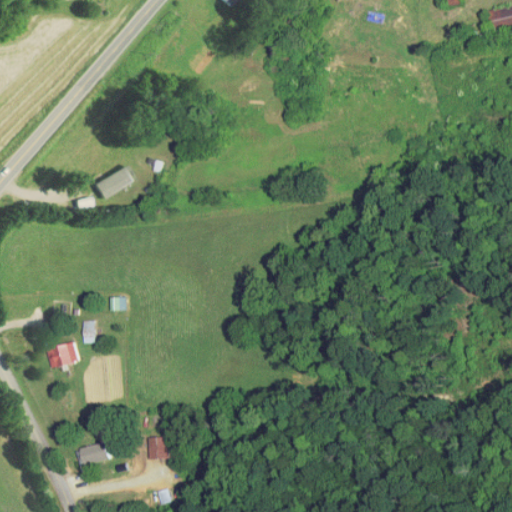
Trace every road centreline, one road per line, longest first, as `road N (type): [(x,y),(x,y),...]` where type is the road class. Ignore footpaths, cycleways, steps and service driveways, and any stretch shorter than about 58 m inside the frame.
road 1 (residential): [(492,82),(319,97),(234,75),(0,189)]
road 2 (residential): [(0,188),(164,0)]
road 3 (residential): [(69,511),(0,366)]
